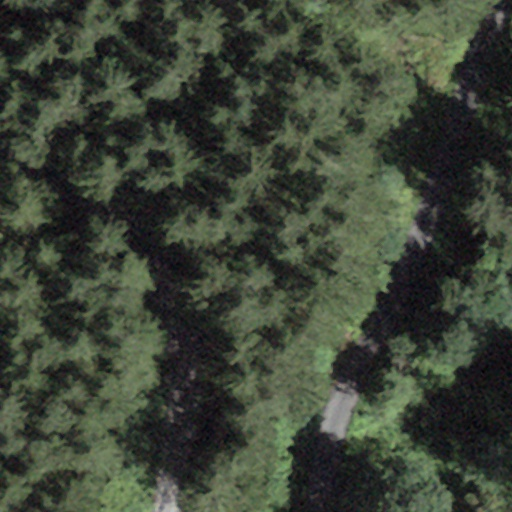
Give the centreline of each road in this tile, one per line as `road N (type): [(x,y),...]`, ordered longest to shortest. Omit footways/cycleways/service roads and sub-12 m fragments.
road 1 (track): [(487,0),(413,231),(345,366),(329,421),(320,511)]
road 2 (track): [(166,511),(173,387),(156,240),(134,198),(92,164),(0,115)]
